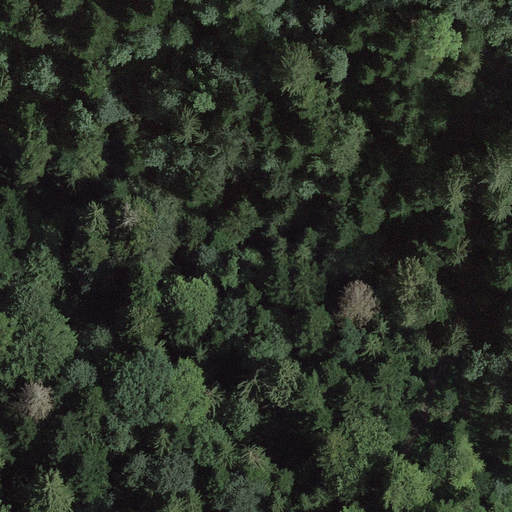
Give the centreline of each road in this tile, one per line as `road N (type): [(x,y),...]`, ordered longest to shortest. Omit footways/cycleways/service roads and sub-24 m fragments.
road 1 (track): [(511,64),(467,120),(478,267),(470,305)]
road 2 (track): [(338,511),(409,443),(470,305)]
